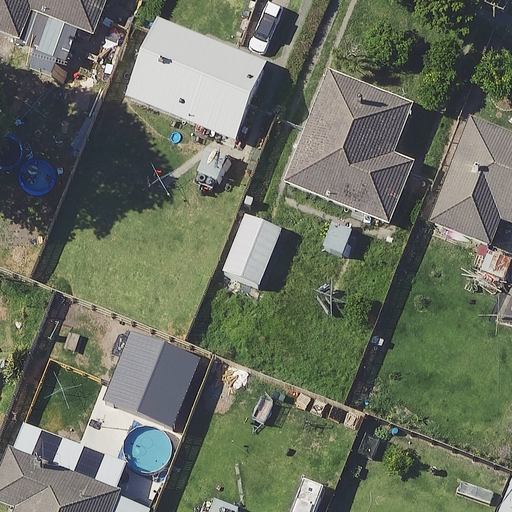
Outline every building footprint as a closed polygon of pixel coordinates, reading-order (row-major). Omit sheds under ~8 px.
[(15,62),(50,75),(57,57),(74,64),(98,0),(0,0),(0,34),(12,39),(23,8),(34,12),(15,62)] [(258,66),(142,17),(110,93),(226,141),(258,66)] [(274,208),(282,186),(381,224),(405,161),(385,154),(404,103),(315,69),(277,169),(263,163),(249,198),(274,208)] [(511,137),(462,118),(422,221),(482,245),(493,217),(511,225),(511,137)] [(227,148),(196,139),(185,176),(216,185),(227,148)] [(252,288),(276,230),(269,227),(275,212),(253,203),(247,218),(239,215),(215,273),(252,288)] [(354,229),(323,215),(309,248),(340,262),(354,229)] [(143,511),(146,505),(2,446),(0,450),(0,503),(6,506),(2,511),(143,511)] [(234,511),(238,505),(209,491),(199,511),(234,511)]
